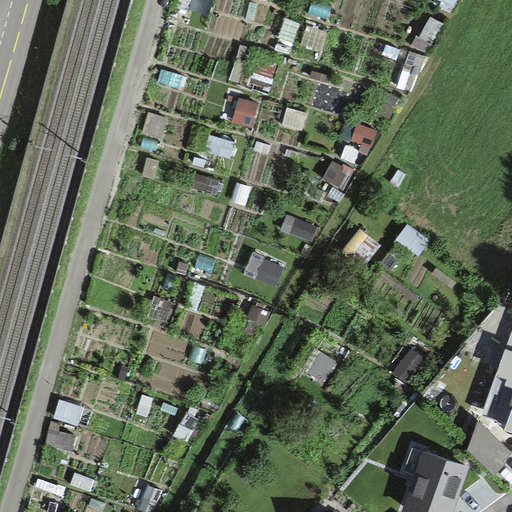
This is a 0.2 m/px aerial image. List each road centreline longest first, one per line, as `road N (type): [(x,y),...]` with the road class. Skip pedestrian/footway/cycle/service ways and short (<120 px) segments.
road 1 (residential): [(9,511),(148,0)]
road 2 (track): [(463,0),(352,191)]
